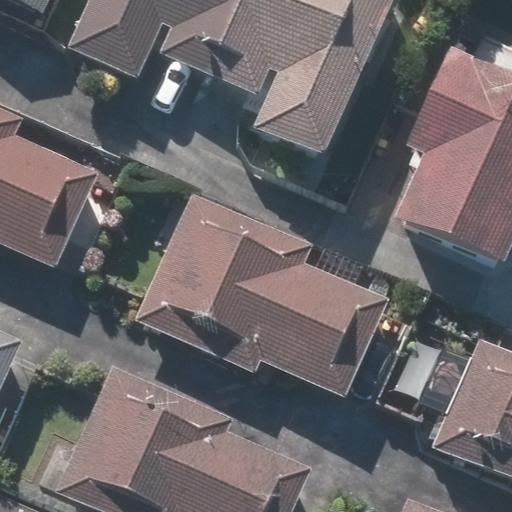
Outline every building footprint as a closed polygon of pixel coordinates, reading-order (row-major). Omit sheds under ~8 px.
[(0,0),(0,16),(31,31),(45,0),(0,0)] [(131,102),(148,65),(262,117),(245,154),(310,184),(391,8),(372,0),(80,0),(51,65),(131,102)] [(511,49),(459,26),(396,167),(411,174),(381,240),(495,291),(511,252),(511,49)] [(0,259),(51,279),(88,185),(2,151),(13,123),(0,117),(0,259)] [(255,373),(341,411),(381,320),(286,278),(298,250),(189,202),(130,337),(248,389),(255,373)] [(0,465),(44,366),(0,346),(0,465)] [(511,387),(441,355),(396,453),(511,505),(511,387)] [(290,511),(303,486),(219,445),(225,432),(111,377),(47,510),(49,511),(290,511)]
